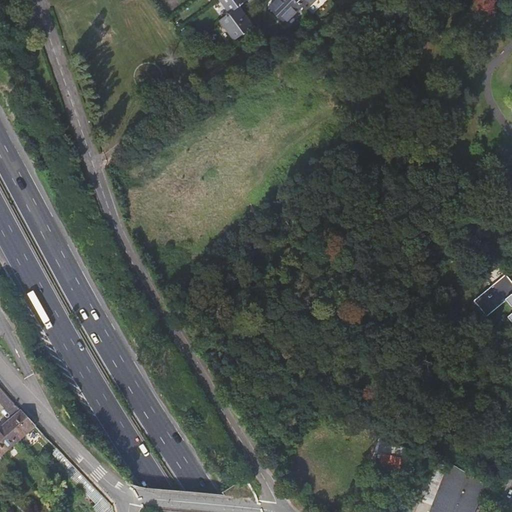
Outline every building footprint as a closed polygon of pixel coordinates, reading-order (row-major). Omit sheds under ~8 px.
[(224,0),(233,10),(243,3),(247,0),(224,0)] [(288,22),(305,5),(300,0),(278,0),(272,6),(288,22)] [(316,0),(300,0),(305,5),(308,8),(316,0)] [(258,22),(243,3),(233,10),(226,16),(240,35),(258,22)] [(511,274),(482,302),(495,317),(511,301),(511,274)] [(0,455),(33,427),(25,418),(0,388),(0,402),(12,417),(0,428),(0,455)] [(350,448),(399,462),(404,446),(355,432),(350,448)] [(113,511),(112,507),(79,475),(56,450),(52,454),(59,463),(57,465),(96,504),(93,508),(96,511),(113,511)] [(416,485),(431,491),(443,457),(427,451),(416,485)] [(483,475),(445,452),(443,457),(431,491),(422,511),(469,511),(481,481),(483,475)] [(500,486),(492,481),(488,490),(495,494),(500,486)]
